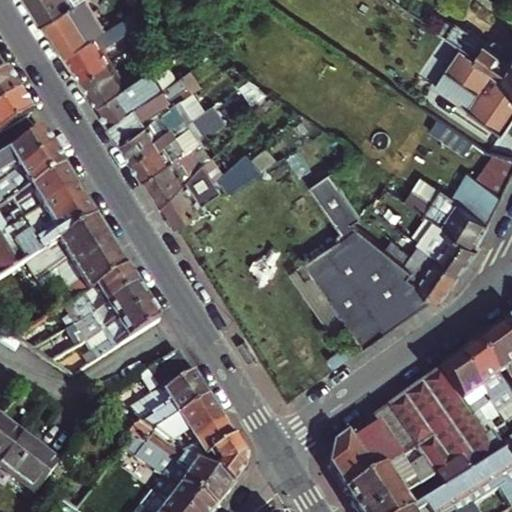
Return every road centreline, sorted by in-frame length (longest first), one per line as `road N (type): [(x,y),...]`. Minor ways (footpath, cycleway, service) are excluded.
road 1 (secondary): [(0,4),(276,449)]
road 2 (residential): [(276,449),(511,277)]
